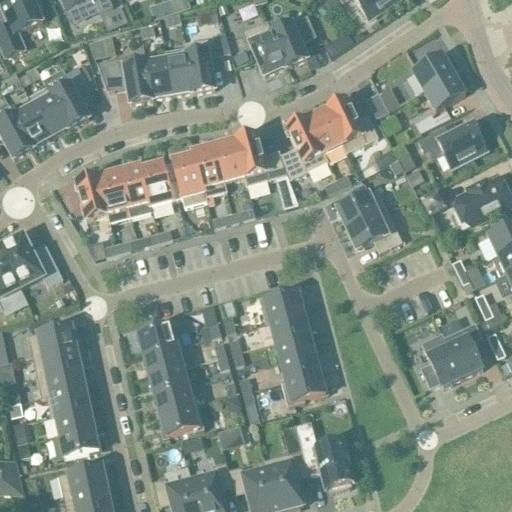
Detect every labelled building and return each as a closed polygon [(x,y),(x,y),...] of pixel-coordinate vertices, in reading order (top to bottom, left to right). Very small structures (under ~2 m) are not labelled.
[(0,0),(0,8),(9,31),(0,34),(0,49),(5,63),(25,54),(18,38),(43,28),(36,12),(40,10),(36,0),(0,0)] [(60,0),(67,16),(95,4),(100,17),(113,12),(108,0),(60,0)] [(265,0),(256,0),(253,1),(255,10),(267,7),(265,0)] [(404,0),(337,0),(343,8),(353,2),(369,24),(404,0)] [(107,34),(127,26),(120,10),(100,19),(107,34)] [(182,28),(179,19),(167,22),(169,31),(182,28)] [(272,38),(272,39),(287,72),(286,73),(286,74),(287,73),(307,65),(301,51),(318,43),(309,22),(292,30),(272,38)] [(267,28),(246,37),(265,82),(286,73),(287,72),(272,39),(272,38),(268,28),(267,28)] [(153,32),(141,35),(143,44),(155,41),(153,32)] [(230,59),(224,40),(212,42),(216,61),(230,59)] [(89,47),(95,64),(107,61),(104,44),(89,47)] [(207,45),(185,49),(186,53),(187,61),(193,98),(193,99),(194,99),(215,95),(209,58),(207,45)] [(186,53),(166,57),(167,66),(173,101),(193,98),(187,61),(186,53)] [(145,60),(124,64),(125,72),(129,94),(131,109),(153,106),(154,106),(154,104),(153,104),(147,69),(148,69),(147,68),(146,60),(145,60)] [(454,80),(443,61),(413,78),(424,98),(454,80)] [(129,94),(125,72),(124,64),(97,68),(107,97),(129,94)] [(148,69),(147,69),(153,104),(154,104),(173,101),(167,66),(148,69)] [(62,76),(43,86),(51,101),(52,103),(52,102),(69,133),(69,134),(69,135),(70,134),(89,124),(79,104),(91,97),(79,73),(65,81),(62,76)] [(36,74),(25,80),(30,88),(41,81),(36,74)] [(17,98),(25,93),(16,78),(0,86),(0,92),(3,98),(14,93),(17,98)] [(454,80),(424,98),(436,117),(465,100),(454,80)] [(389,118),(379,99),(367,105),(377,125),(389,118)] [(52,103),(34,112),(51,143),(69,134),(69,133),(52,102),(52,103)] [(347,106),(326,116),(343,150),(342,151),(347,159),(379,144),(368,122),(357,127),(347,106)] [(0,116),(0,146),(4,145),(15,165),(34,154),(35,154),(34,153),(33,153),(16,122),(17,121),(17,120),(11,110),(10,111),(0,116)] [(17,121),(16,122),(33,153),(34,153),(51,143),(34,112),(17,121)] [(326,116),(307,125),(324,159),(342,151),(343,150),(326,116)] [(415,129),(420,138),(438,129),(451,123),(447,116),(434,123),(432,119),(415,129)] [(281,161),(280,161),(288,182),(287,182),(289,186),(290,186),(307,178),(328,168),(329,168),(324,159),(307,125),(287,135),(296,154),(281,161)] [(485,144),(477,128),(450,142),(446,132),(418,146),(423,157),(427,155),(432,166),(444,160),(451,174),(487,157),(482,146),(485,144)] [(257,140),(236,146),(245,183),(244,183),(247,193),(248,192),(269,186),(287,182),(288,182),(280,161),(281,161),(280,156),(279,157),(263,161),(257,140)] [(236,146),(214,152),(224,189),(225,188),(244,183),(245,183),(236,146)] [(403,151),(394,156),(398,163),(407,159),(403,151)] [(194,158),(193,158),(194,162),(195,161),(206,203),(207,203),(227,198),(228,198),(225,188),(224,189),(214,152),(194,158)] [(194,162),(173,167),(175,174),(183,204),(185,213),(207,207),(206,203),(195,161),(194,162)] [(398,165),(390,170),(396,180),(404,176),(398,165)] [(141,172),(140,172),(151,212),(173,206),(165,177),(163,170),(142,175),(141,172)] [(140,172),(120,177),(132,223),(133,223),(153,218),(151,212),(140,172)] [(175,174),(170,176),(178,205),(183,204),(175,174)] [(407,181),(413,191),(423,186),(418,175),(407,181)] [(170,176),(165,177),(173,206),(178,205),(170,176)] [(120,177),(99,183),(108,220),(110,229),(111,229),(132,223),(120,177)] [(352,189),(347,180),(336,185),(340,194),(352,189)] [(277,184),(285,215),(299,212),(289,186),(287,182),(277,184)] [(99,183),(77,189),(86,225),(108,220),(99,183)] [(486,186),(468,195),(469,198),(458,203),(472,232),(511,212),(511,207),(500,183),(488,188),(486,186)] [(329,200),(340,194),(336,185),(325,190),(329,200)] [(352,196),(357,206),(369,200),(364,190),(352,196)] [(338,215),(347,235),(387,217),(378,196),(338,215)] [(437,196),(422,204),(430,219),(445,212),(437,196)] [(241,217),(243,227),(256,223),(253,213),(241,217)] [(387,217),(347,235),(357,256),(374,248),(379,259),(402,248),(387,217)] [(511,231),(489,242),(490,245),(498,261),(511,254),(511,231)] [(173,245),(170,236),(158,239),(160,249),(173,245)] [(160,249),(158,239),(146,242),(149,252),(160,249)] [(0,253),(21,295),(43,283),(48,293),(63,286),(50,259),(36,266),(24,241),(14,246),(12,242),(1,248),(3,252),(0,253)] [(116,250),(119,260),(131,256),(129,247),(116,250)] [(95,266),(107,263),(103,248),(87,253),(95,266)] [(104,253),(107,263),(119,260),(116,250),(104,253)] [(0,310),(0,305),(21,295),(0,253),(0,317),(3,316),(0,310)] [(511,254),(498,261),(493,264),(501,282),(506,280),(511,277),(511,254)] [(458,280),(466,276),(460,265),(453,269),(458,280)] [(466,276),(458,280),(463,291),(471,287),(466,276)] [(277,301),(260,305),(266,329),(304,319),(299,298),(301,297),(295,298),(277,303),(277,301)] [(481,315),(488,311),(483,300),(475,304),(481,315)] [(488,311),(481,315),(486,325),(493,322),(488,311)] [(304,319),(266,329),(266,330),(270,329),(275,348),(310,339),(304,319)] [(51,325),(31,329),(33,341),(53,337),(51,325)] [(232,325),(224,327),(227,340),(236,337),(232,325)] [(182,352),(176,328),(159,332),(160,335),(142,339),(136,341),(138,341),(144,362),(182,352)] [(218,329),(209,331),(213,344),(222,341),(218,329)] [(475,329),(444,344),(449,353),(463,384),(483,375),(471,349),(482,344),(475,329)] [(73,332),(28,342),(33,364),(77,354),(73,332)] [(310,339),(275,348),(281,368),(315,359),(310,339)] [(493,354),(501,350),(495,339),(488,343),(493,354)] [(421,350),(431,370),(421,375),(430,395),(441,390),(442,394),(463,384),(449,353),(444,344),(442,340),(421,350)] [(238,345),(229,347),(233,360),(241,358),(238,345)] [(224,349),(215,351),(218,364),(227,361),(224,349)] [(501,350),(493,354),(498,365),(506,361),(501,350)] [(182,352),(144,362),(150,382),(184,373),(179,354),(183,353),(182,352)] [(77,354),(33,364),(37,384),(82,374),(77,354)] [(241,358),(233,360),(236,373),(245,370),(241,358)] [(315,359),(281,368),(286,387),(282,388),(320,378),(315,359)] [(227,361),(218,364),(221,376),(231,374),(227,361)] [(10,369),(0,371),(0,391),(0,392),(5,391),(16,389),(12,369),(10,369)] [(184,373),(150,382),(155,401),(189,392),(184,373)] [(82,374),(37,384),(42,404),(47,403),(86,394),(82,374)] [(320,378),(282,388),(288,413),(305,408),(305,406),(323,401),(328,400),(328,399),(326,400),(320,378)] [(248,384),(240,386),(243,399),(252,397),(248,384)] [(234,388),(225,390),(229,403),(237,400),(238,400),(234,388)] [(16,389),(5,391),(10,411),(20,408),(16,389)] [(189,392),(155,401),(160,421),(198,411),(198,410),(194,411),(189,392)] [(86,394),(47,403),(51,423),(51,424),(56,422),(90,414),(86,394)] [(252,397),(243,399),(247,411),(255,409),(252,397)] [(229,412),(233,414),(240,412),(237,400),(229,403),(227,403),(229,412)] [(20,408),(10,411),(12,422),(23,420),(20,408)] [(255,409),(247,411),(251,429),(260,426),(255,409)] [(205,435),(198,411),(160,421),(166,442),(163,443),(164,444),(169,442),(187,437),(188,440),(205,435)] [(90,414),(56,422),(60,442),(95,434),(90,414)] [(311,428),(296,432),(302,457),(309,482),(322,478),(327,496),(330,495),(330,497),(330,498),(333,498),(336,498),(341,497),(347,495),(352,492),(352,491),(351,491),(351,489),(353,489),(350,477),(351,476),(347,459),(346,459),(342,447),(318,454),(311,428)] [(23,429),(13,431),(18,451),(27,449),(23,429)] [(221,453),(242,448),(238,431),(217,436),(221,453)] [(60,442),(53,443),(58,465),(65,464),(99,456),(95,434),(60,442)] [(30,462),(27,449),(18,451),(20,464),(30,462)] [(302,457),(265,467),(277,511),(301,511),(303,511),(296,485),(309,482),(302,457)] [(0,499),(24,501),(17,468),(0,467),(0,499)] [(215,480),(192,486),(198,511),(224,511),(220,497),(233,494),(235,501),(229,476),(226,467),(212,471),(215,480)] [(277,511),(265,467),(264,467),(267,476),(245,482),(242,473),(229,476),(235,501),(248,498),(251,511),(277,511)] [(103,472),(59,482),(64,504),(108,494),(103,472)] [(198,511),(192,486),(169,492),(166,483),(152,487),(159,511),(172,508),(172,511),(198,511)] [(111,511),(108,494),(64,504),(65,511),(111,511)] [(28,497),(31,511),(41,508),(38,495),(28,497)]
